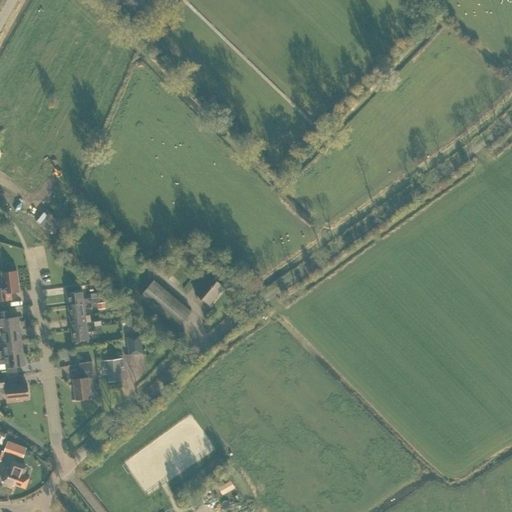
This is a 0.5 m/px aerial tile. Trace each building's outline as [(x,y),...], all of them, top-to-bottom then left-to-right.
[(27,152),(13,169),(31,184),(46,168),(27,152)] [(160,272),(168,279),(173,274),(165,267),(160,272)] [(0,288),(0,301),(12,300),(11,292),(19,291),(17,271),(2,273),(4,288),(0,288)] [(196,293),(209,304),(223,287),(210,276),(196,293)] [(154,280),(141,296),(178,327),(191,312),(154,280)] [(67,294),(69,306),(92,303),(91,298),(83,299),(83,292),(67,294)] [(93,308),(92,303),(69,306),(70,318),(86,315),(85,309),(93,308)] [(0,331),(20,329),(19,317),(12,318),(11,310),(0,311),(0,331)] [(70,318),(71,329),(95,326),(94,321),(86,322),(86,315),(70,318)] [(88,332),(95,331),(95,326),(71,329),(73,341),(89,339),(88,332)] [(22,341),(20,329),(0,331),(0,336),(2,336),(3,344),(22,341)] [(133,354),(142,353),(140,337),(128,339),(129,346),(132,346),(133,354)] [(0,351),(0,356),(23,353),(22,341),(3,344),(4,351),(0,351)] [(71,351),(63,352),(64,360),(72,359),(71,351)] [(0,356),(0,375),(18,373),(17,367),(25,366),(23,353),(0,356)] [(108,369),(109,382),(122,381),(120,367),(123,367),(122,358),(104,361),(105,369),(108,369)] [(81,379),(73,380),(76,400),(91,398),(88,379),(94,378),(92,362),(79,364),(81,379)] [(6,386),(5,387),(3,376),(0,376),(0,391),(3,394),(7,393),(8,402),(21,401),(21,400),(29,399),(27,385),(19,386),(19,384),(6,385),(6,386)] [(23,458),(27,448),(19,446),(16,455),(23,458)] [(8,467),(2,482),(14,486),(14,485),(25,489),(29,478),(23,476),(24,472),(26,467),(12,462),(10,468),(8,467)] [(222,495),(231,490),(227,483),(218,488),(222,495)]
